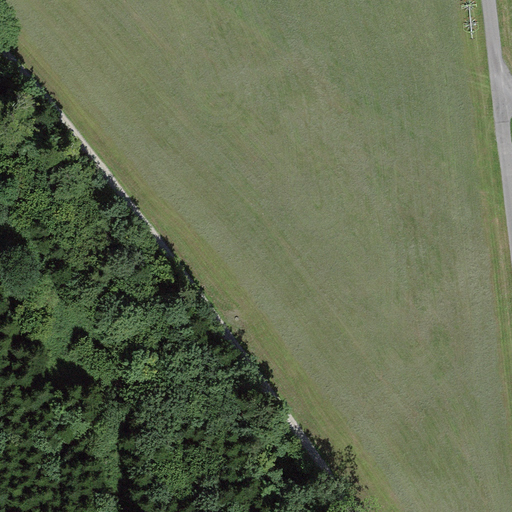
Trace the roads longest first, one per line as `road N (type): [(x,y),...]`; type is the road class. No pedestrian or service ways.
road 1 (track): [(0,47),(219,317),(326,511)]
road 2 (track): [(493,0),(511,165)]
